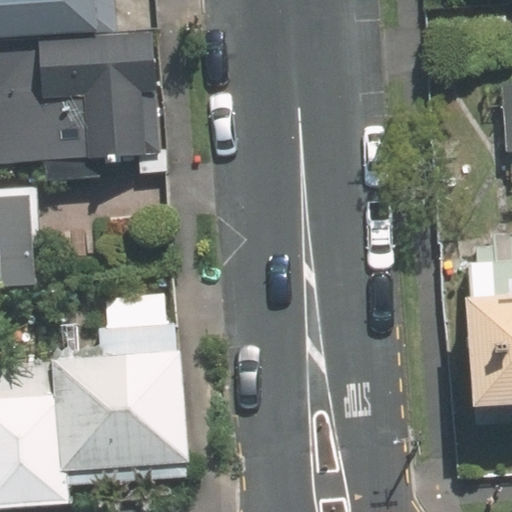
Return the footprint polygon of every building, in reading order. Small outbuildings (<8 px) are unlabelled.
[(0,0),(0,31),(133,23),(131,0),(0,0)] [(511,69),(509,21),(429,25),(432,75),(511,70),(511,69)] [(0,159),(175,149),(168,32),(0,41),(0,159)] [(511,86),(490,87),(491,165),(511,164),(511,86)] [(45,183),(0,183),(0,285),(46,285),(45,183)] [(511,421),(511,241),(452,242),(453,316),(438,316),(439,422),(511,421)] [(113,354),(76,354),(77,467),(198,466),(196,322),(113,323),(113,354)] [(0,500),(74,498),(69,360),(0,362),(0,500)]
